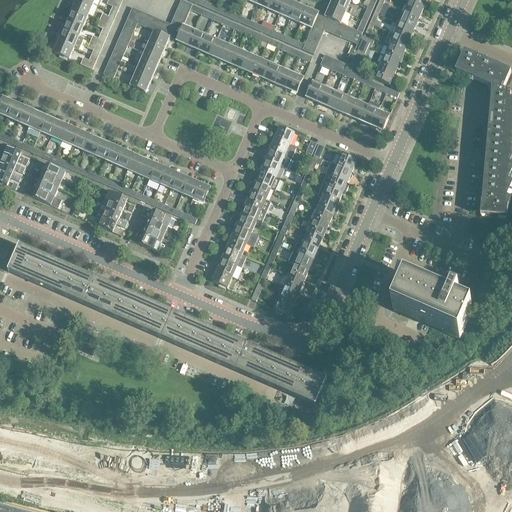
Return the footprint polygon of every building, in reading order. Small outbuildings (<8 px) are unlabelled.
[(89,16),(93,5),(81,0),(77,0),(73,9),(89,16)] [(121,5),(121,4),(111,0),(109,0),(107,5),(113,8),(111,13),(117,15),(119,9),(121,5)] [(205,8),(207,3),(200,0),(195,0),(194,3),(205,8)] [(268,11),(272,0),(259,0),(257,6),(268,11)] [(279,15),(286,1),(284,0),(272,0),(268,11),(279,15)] [(345,13),(350,3),(344,0),(333,0),(331,7),(345,13)] [(372,12),(377,1),(373,0),(371,0),(367,10),(372,12)] [(424,9),(427,0),(409,0),(409,3),(424,9)] [(190,11),(193,6),(181,1),(181,2),(180,6),(179,6),(190,11)] [(290,20),(296,5),(286,1),(279,15),(290,20)] [(216,13),(218,8),(207,3),(205,8),(216,13)] [(419,20),(424,9),(409,3),(404,14),(419,20)] [(301,25),(307,10),(296,5),(290,20),(301,25)] [(188,16),(190,11),(179,6),(179,7),(177,11),(177,12),(188,16)] [(202,16),(204,11),(193,6),(190,11),(202,16)] [(341,25),(345,13),(331,7),(326,18),(330,20),(335,22),(341,25)] [(227,18),(229,12),(218,8),(216,13),(227,18)] [(84,27),(89,16),(73,9),(68,20),(84,27)] [(133,23),(138,11),(137,11),(133,9),(132,9),(127,20),(133,23)] [(312,30),(318,15),(307,10),(301,25),(312,30)] [(367,23),(372,12),(367,10),(362,21),(367,23)] [(138,25),(144,14),(143,13),(143,14),(138,12),(139,12),(138,11),(133,23),(137,25),(138,25)] [(213,21),(215,16),(204,11),(202,16),(213,21)] [(186,21),(188,16),(177,12),(175,16),(175,17),(186,21)] [(237,22),(240,17),(229,12),(227,18),(237,22)] [(114,21),(117,15),(111,13),(108,18),(103,16),(100,21),(112,26),(112,25),(114,21)] [(144,28),(149,16),(148,16),(144,14),(138,25),(144,28)] [(414,31),(419,20),(404,14),(399,25),(414,31)] [(330,20),(326,18),(318,15),(312,30),(312,31),(323,36),(325,32),(330,20)] [(149,30),(154,18),(149,17),(150,16),(149,16),(144,28),(149,30)] [(224,26),(226,21),(215,16),(213,21),(224,26)] [(186,21),(175,17),(173,21),(173,22),(184,27),(186,21)] [(248,27),(250,22),(240,17),(237,22),(248,27)] [(155,32),(160,21),(159,21),(155,19),(154,18),(149,30),(155,32)] [(79,38),(84,27),(68,20),(64,32),(79,38)] [(137,25),(133,23),(127,20),(125,27),(123,31),(132,36),(137,25)] [(330,34),(335,22),(330,20),(325,32),(325,31),(330,33),(329,34),(330,34)] [(111,27),(112,26),(100,21),(97,27),(103,30),(101,35),(107,37),(110,31),(109,31),(111,27)] [(160,35),(165,23),(160,21),(155,32),(155,33),(155,32),(160,35)] [(234,30),(237,25),(226,21),(224,26),(234,30)] [(363,34),(367,23),(362,21),(357,32),(363,34)] [(375,24),(374,27),(380,29),(382,24),(376,21),(375,24)] [(177,42),(183,27),(184,27),(173,22),(171,26),(166,37),(170,39),(177,42)] [(259,32),(261,27),(250,22),(248,27),(259,32)] [(336,36),(341,25),(340,25),(341,25),(335,22),(330,34),(331,34),(335,36),(336,36)] [(166,37),(171,26),(170,25),(170,26),(166,24),(166,23),(165,23),(160,35),(166,37)] [(245,35),(248,30),(237,25),(234,30),(245,35)] [(341,39),(346,27),(341,25),(336,36),(336,37),(336,36),(341,38),(341,39)] [(409,42),(414,31),(399,25),(394,36),(409,42)] [(188,47),(195,32),(183,27),(177,42),(188,47)] [(270,37),(272,31),(261,27),(259,32),(270,37)] [(346,41),(351,30),(346,27),(341,39),(342,39),(346,41)] [(256,40),(258,35),(248,30),(245,35),(256,40)] [(352,44),(357,32),(351,30),(346,41),(347,41),(352,43),(351,43),(352,44)] [(79,38),(64,32),(62,31),(60,35),(62,36),(59,43),(74,49),(79,51),(84,40),(79,38)] [(128,47),(132,36),(123,31),(120,38),(118,42),(128,47)] [(281,41),(283,36),(272,31),(270,37),(281,41)] [(323,36),(312,31),(309,36),(321,41),(321,40),(323,36)] [(155,32),(155,33),(150,44),(165,50),(170,39),(166,37),(160,35),(155,32)] [(199,52),(205,37),(195,32),(188,47),(199,52)] [(358,46),(362,37),(363,34),(357,32),(352,44),(353,44),(357,46),(358,46)] [(409,42),(394,36),(390,34),(385,45),(389,47),(404,54),(409,42)] [(104,43),(107,37),(101,35),(99,40),(93,37),(91,43),(102,48),(104,43)] [(267,45),(269,39),(258,35),(256,40),(267,45)] [(292,46),(294,41),(283,36),(281,41),(292,46)] [(321,41),(309,36),(307,41),(319,46),(319,45),(318,45),(320,41),(321,41)] [(210,56),(216,42),(205,37),(199,52),(210,56)] [(355,72),(358,66),(361,59),(365,61),(365,60),(367,61),(375,43),(362,37),(358,46),(357,46),(353,56),(350,54),(346,65),(347,66),(344,70),(355,75),(356,73),(355,72)] [(278,49),(280,44),(269,39),(267,45),(278,49)] [(305,46),(294,41),(292,46),(303,51),(305,46)] [(319,46),(307,41),(305,46),(316,51),(317,51),(316,50),(318,46),(319,46)] [(123,58),(128,47),(118,42),(115,49),(116,49),(114,53),(113,53),(123,58)] [(221,61),(227,46),(216,42),(210,56),(221,61)] [(69,60),(74,49),(59,43),(54,54),(60,57),(60,59),(66,61),(66,62),(67,60),(69,60)] [(102,49),(102,48),(91,43),(88,49),(94,52),(91,57),(97,59),(100,53),(101,49),(102,49)] [(160,61),(165,50),(150,44),(145,54),(160,61)] [(289,54),(291,49),(280,44),(278,49),(289,54)] [(232,66),(238,51),(227,46),(221,61),(232,66)] [(316,51),(305,46),(303,51),(314,56),(314,55),(316,51)] [(400,64),(404,54),(389,47),(385,57),(400,64)] [(302,54),(291,49),(289,54),(300,59),(302,54)] [(242,71),(249,56),(238,51),(232,66),(242,71)] [(118,68),(123,58),(113,53),(110,59),(111,59),(109,64),(109,63),(108,64),(118,68)] [(464,53),(456,73),(488,87),(496,67),(483,61),(485,58),(479,56),(478,59),(466,54),(464,53)] [(155,72),(160,61),(145,54),(141,65),(155,72)] [(313,59),(302,54),(300,59),(311,64),(313,59)] [(253,75),(260,61),(249,56),(242,71),(253,75)] [(332,71),(336,61),(330,58),(326,57),(326,56),(325,56),(321,66),(332,71)] [(95,65),(97,59),(91,57),(89,62),(84,59),(81,65),(92,71),(93,70),(92,69),(94,65),(95,65)] [(395,75),(400,64),(385,57),(380,69),(395,75)] [(264,80),(271,65),(260,61),(253,75),(264,80)] [(344,70),(347,66),(346,65),(341,63),(337,61),(336,61),(332,71),(342,76),(344,70)] [(113,80),(118,68),(108,64),(106,70),(104,74),(104,75),(113,80)] [(151,83),(155,72),(141,65),(136,76),(151,83)] [(275,85),(281,70),(271,65),(264,80),(275,85)] [(509,73),(496,67),(488,87),(493,89),(492,92),(482,203),(481,217),(482,214),(507,216),(507,219),(511,165),(511,104),(511,93),(511,91),(504,90),(511,74),(509,73)] [(390,86),(395,75),(380,69),(375,80),(390,86)] [(286,90),(292,75),(281,70),(275,85),(286,90)] [(356,75),(355,75),(344,70),(342,76),(354,80),(356,75)] [(304,80),(292,75),(286,90),(297,94),(304,80)] [(364,85),(366,80),(356,75),(354,80),(364,85)] [(146,94),(151,83),(136,76),(131,87),(146,94)] [(378,85),(366,80),(364,85),(375,90),(378,85)] [(318,103),(324,89),(319,86),(320,83),(315,81),(313,84),(306,99),(318,103)] [(386,95),(389,89),(378,85),(375,90),(386,95)] [(328,108),(335,93),(324,89),(318,103),(328,108)] [(399,94),(389,89),(386,95),(397,99),(399,94)] [(339,113),(346,98),(335,93),(328,108),(339,113)] [(350,118),(357,103),(346,98),(339,113),(350,118)] [(0,115),(8,119),(14,104),(3,99),(0,106),(0,115)] [(361,122),(367,108),(357,103),(350,118),(361,122)] [(372,127),(378,112),(381,107),(370,103),(367,108),(361,122),(372,127)] [(19,123),(25,109),(14,104),(8,119),(19,123)] [(30,128),(36,113),(25,109),(19,123),(30,128)] [(390,117),(378,112),(372,127),(383,132),(390,117)] [(40,133),(47,118),(36,113),(30,128),(40,133)] [(51,138),(58,123),(47,118),(40,133),(51,138)] [(62,142),(69,128),(58,123),(51,138),(62,142)] [(73,147),(80,132),(69,128),(62,142),(73,147)] [(280,129),(275,140),(290,146),(295,135),(294,135),(294,133),(294,132),(294,133),(288,130),(287,132),(280,129)] [(84,152),(90,137),(80,132),(73,147),(84,152)] [(0,140),(10,144),(12,139),(1,134),(0,137),(0,140)] [(95,157),(101,142),(90,137),(84,152),(95,157)] [(20,149),(23,144),(12,139),(10,144),(20,149)] [(288,152),(290,146),(275,140),(270,151),(285,157),(290,160),(293,154),(288,152)] [(106,162),(113,147),(101,142),(95,157),(106,162)] [(317,145),(312,143),(311,142),(306,154),(312,156),(317,145)] [(32,154),(34,149),(23,144),(20,149),(32,154)] [(22,154),(13,150),(3,146),(0,153),(0,155),(18,163),(27,167),(29,161),(25,159),(24,160),(20,158),(22,154)] [(324,148),(319,146),(314,157),(318,159),(319,160),(324,148)] [(117,166),(123,152),(113,147),(106,162),(117,166)] [(42,159),(45,153),(34,149),(32,154),(42,159)] [(280,169),(285,157),(270,151),(265,162),(280,169)] [(128,171),(134,156),(123,152),(117,166),(128,171)] [(53,163),(55,158),(45,153),(42,159),(53,163)] [(0,165),(14,171),(18,163),(0,155),(0,165)] [(342,156),(337,167),(352,174),(357,162),(350,159),(351,157),(350,157),(345,155),(344,155),(343,156),(342,156)] [(139,176),(145,161),(134,156),(128,171),(139,176)] [(64,168),(66,163),(55,158),(53,163),(64,168)] [(150,181),(156,166),(145,161),(139,176),(150,181)] [(276,179),(280,169),(265,162),(261,173),(276,179)] [(75,173),(77,167),(66,163),(64,168),(75,173)] [(13,174),(14,171),(0,165),(0,174),(11,180),(11,179),(19,183),(22,178),(13,174)] [(39,172),(62,182),(66,173),(47,165),(46,169),(37,165),(35,170),(39,172)] [(352,174),(337,167),(331,165),(326,175),(327,176),(347,185),(352,174)] [(160,185),(167,171),(156,166),(150,181),(160,185)] [(85,177),(88,172),(77,167),(75,173),(85,177)] [(171,190),(178,175),(167,171),(160,185),(171,190)] [(58,190),(62,182),(39,172),(38,175),(34,173),(31,179),(40,182),(58,190)] [(97,182),(99,177),(88,172),(85,177),(97,182)] [(271,190),(276,179),(261,173),(256,184),(271,190)] [(0,184),(7,188),(11,180),(0,174),(0,184)] [(182,195),(189,180),(178,175),(171,190),(182,195)] [(349,186),(347,185),(327,176),(322,187),(342,196),(344,191),(347,192),(349,186)] [(108,187),(110,182),(99,177),(97,182),(108,187)] [(193,200),(200,185),(189,180),(182,195),(193,200)] [(55,199),(58,190),(40,182),(39,186),(34,184),(34,183),(30,181),(28,187),(36,191),(55,199)] [(119,192),(121,187),(110,182),(108,187),(119,192)] [(266,202),(271,190),(256,184),(251,195),(266,202)] [(211,190),(200,185),(193,200),(204,204),(211,190)] [(130,197),(132,192),(121,187),(119,192),(130,197)] [(337,207),(342,196),(322,187),(317,198),(322,200),(337,207)] [(51,207),(55,199),(36,191),(35,193),(26,190),(24,195),(51,207)] [(141,201),(143,196),(132,192),(130,197),(141,201)] [(109,193),(105,201),(123,210),(127,200),(109,193)] [(261,213),(266,202),(251,195),(246,206),(261,213)] [(151,206),(154,201),(143,196),(141,201),(151,206)] [(340,208),(337,207),(322,200),(318,211),(333,218),(335,213),(337,214),(340,208)] [(120,217),(123,210),(105,201),(102,209),(120,217)] [(162,211),(164,206),(154,201),(151,206),(162,211)] [(173,216),(176,210),(164,206),(162,211),(173,216)] [(256,224),(261,213),(246,206),(241,217),(256,224)] [(149,220),(168,228),(172,230),(176,221),(145,208),(144,208),(146,209),(145,212),(143,211),(141,217),(149,221),(149,220)] [(119,220),(120,217),(102,209),(98,218),(117,226),(125,229),(128,224),(119,220)] [(184,220),(186,215),(176,210),(173,216),(184,220)] [(328,229),(333,218),(318,211),(313,222),(328,229)] [(197,220),(186,215),(184,220),(195,225),(197,220)] [(252,235),(256,224),(241,217),(236,228),(252,235)] [(115,228),(117,226),(98,218),(95,226),(122,238),(124,232),(115,228)] [(164,237),(168,228),(149,220),(149,221),(146,229),(164,237)] [(323,240),(328,229),(313,222),(308,233),(323,240)] [(247,246),(252,235),(236,228),(232,239),(247,246)] [(161,245),(164,237),(146,229),(142,237),(161,245)] [(318,250),(323,240),(308,233),(303,244),(318,250)] [(157,253),(161,245),(142,237),(141,240),(132,236),(130,241),(139,245),(157,253)] [(242,256),(247,246),(232,239),(227,250),(242,256)] [(318,250),(303,244),(298,242),(293,253),(313,262),(318,250)] [(9,273),(10,273),(183,349),(315,407),(316,407),(327,381),(326,381),(253,349),(254,347),(254,348),(255,346),(249,343),(248,345),(247,346),(193,323),(177,316),(176,315),(179,308),(175,306),(171,313),(170,312),(100,282),(101,281),(102,279),(95,276),(95,278),(94,279),(21,247),(20,247),(9,273)] [(237,267),(242,256),(227,250),(222,261),(237,267)] [(309,273),(313,262),(293,253),(289,264),(294,266),(309,273)] [(232,279),(237,267),(222,261),(217,272),(232,279)] [(304,284),(309,273),(294,266),(289,277),(304,284)] [(232,279),(217,272),(212,283),(219,286),(218,288),(219,288),(225,290),(224,291),(225,291),(226,289),(228,290),(232,279)] [(299,295),(304,284),(289,277),(284,288),(299,295)] [(246,290),(249,292),(251,288),(245,285),(246,284),(237,279),(231,289),(243,296),(246,290)] [(460,298),(453,295),(446,292),(442,301),(441,301),(435,298),(434,297),(434,298),(428,295),(427,294),(420,292),(420,291),(419,291),(413,288),(412,288),(405,285),(394,309),(401,312),(401,313),(402,313),(409,316),(410,316),(416,319),(417,319),(423,322),(424,323),(424,322),(431,325),(432,326),(438,328),(438,329),(439,329),(445,332),(446,332),(453,335),(454,335),(461,338),(472,314),(464,311),(463,310),(463,311),(457,308),(457,307),(456,307),(460,298)] [(294,306),(299,295),(284,288),(279,299),(294,306)] [(289,317),(294,306),(279,299),(274,310),(276,311),(275,313),(276,313),(281,315),(282,316),(282,314),(289,317)] [(23,346),(31,328),(12,319),(4,338),(23,346)] [(76,353),(99,360),(104,344),(98,342),(98,341),(91,338),(90,341),(81,338),(76,353)] [(358,356),(362,348),(361,348),(351,344),(351,343),(347,351),(348,351),(358,355),(358,356)]
